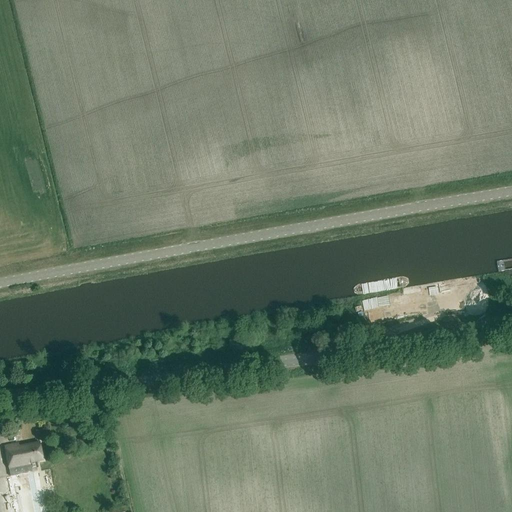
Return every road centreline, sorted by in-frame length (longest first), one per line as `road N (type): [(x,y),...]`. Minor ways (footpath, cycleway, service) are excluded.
road 1 (tertiary): [(511,189),(0,283)]
road 2 (tertiary): [(0,400),(381,349),(511,323)]
